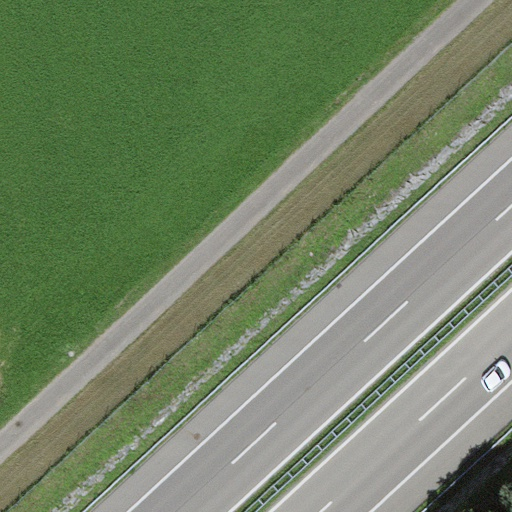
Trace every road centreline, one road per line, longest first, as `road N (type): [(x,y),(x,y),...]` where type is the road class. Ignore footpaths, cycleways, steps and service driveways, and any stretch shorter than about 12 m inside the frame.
road 1 (track): [(0,471),(495,0)]
road 2 (motorway): [(511,210),(183,511)]
road 3 (motorway): [(324,511),(511,339)]
